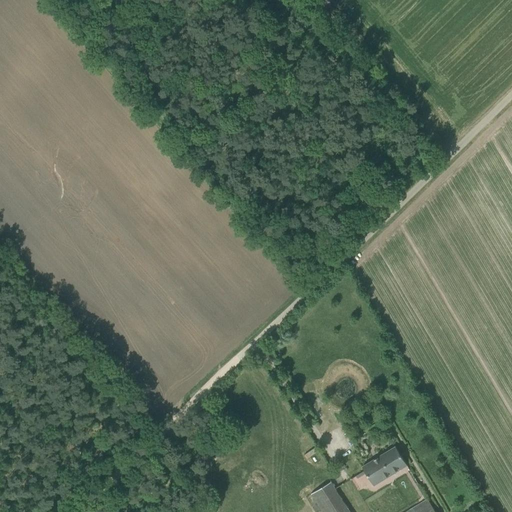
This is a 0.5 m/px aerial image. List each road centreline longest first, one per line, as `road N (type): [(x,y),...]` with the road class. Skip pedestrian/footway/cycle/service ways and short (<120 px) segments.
road 1 (unclassified): [(250,348),(511,94)]
road 2 (track): [(75,511),(250,348)]
